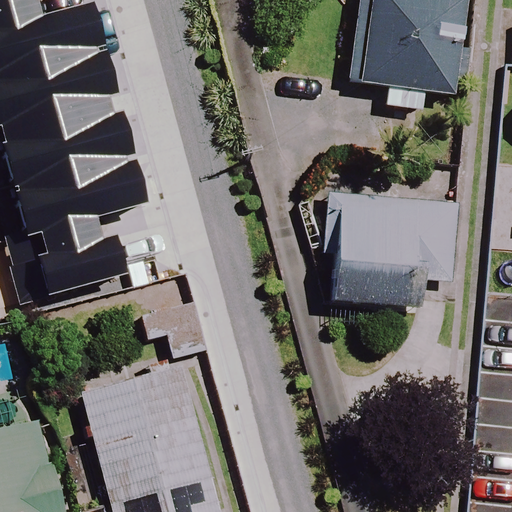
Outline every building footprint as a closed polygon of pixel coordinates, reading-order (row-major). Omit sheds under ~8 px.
[(458,0),(371,0),(371,2),(359,0),(357,0),(344,90),(442,105),(458,0)] [(55,71),(0,86),(0,212),(20,284),(76,270),(67,234),(98,225),(55,71)] [(317,260),(326,261),(322,309),(415,316),(417,283),(443,285),(449,209),(330,201),(321,200),(317,260)] [(209,511),(173,374),(75,399),(104,511),(209,511)] [(0,435),(0,511),(54,511),(36,427),(0,435)]
